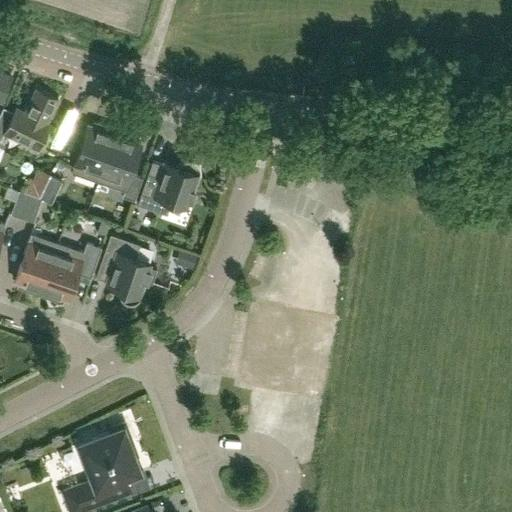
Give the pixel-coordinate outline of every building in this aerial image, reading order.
[(0,99),(1,100),(10,75),(0,71),(0,99)] [(35,87),(31,96),(25,111),(15,106),(13,110),(13,111),(2,106),(0,111),(0,138),(3,132),(15,138),(31,145),(37,148),(49,123),(45,122),(57,97),(35,87)] [(97,180),(116,127),(98,121),(96,126),(87,123),(71,171),(97,180)] [(47,140),(57,144),(63,129),(53,125),(47,140)] [(133,133),(116,127),(97,180),(124,189),(122,194),(134,198),(141,176),(130,172),(141,141),(132,138),(133,133)] [(190,198),(199,172),(200,169),(200,166),(199,163),(197,161),(195,159),(192,158),(189,157),(186,157),(183,158),(181,160),(179,162),(177,165),(175,164),(174,167),(152,159),(137,202),(166,212),(171,199),(186,204),(188,197),(190,198)] [(61,180),(50,175),(40,196),(41,197),(51,201),(61,180)] [(10,212),(21,216),(30,193),(18,189),(10,212)] [(31,219),(33,220),(41,197),(40,196),(31,193),(30,193),(21,216),(31,219)] [(329,240),(345,223),(327,206),(311,223),(329,240)] [(39,293),(57,241),(31,232),(14,279),(23,283),(21,287),(31,291),(39,293)] [(151,282),(156,267),(148,265),(150,261),(135,256),(139,242),(110,232),(95,275),(117,283),(116,286),(119,287),(118,289),(118,292),(119,295),(121,298),(123,300),(126,301),(129,302),(132,302),(135,301),(137,299),(139,297),(141,294),(145,281),(151,282)] [(83,250),(57,241),(39,293),(57,299),(58,295),(67,298),(77,271),(90,276),(100,245),(86,240),(83,250)] [(259,288),(269,290),(255,395),(314,402),(328,297),(329,297),(334,254),(265,245),(259,288)] [(108,430),(78,442),(91,477),(61,489),(70,511),(72,511),(130,490),(125,475),(140,469),(128,440),(131,439),(124,420),(107,427),(108,430)] [(149,511),(146,503),(123,511),(149,511)]
